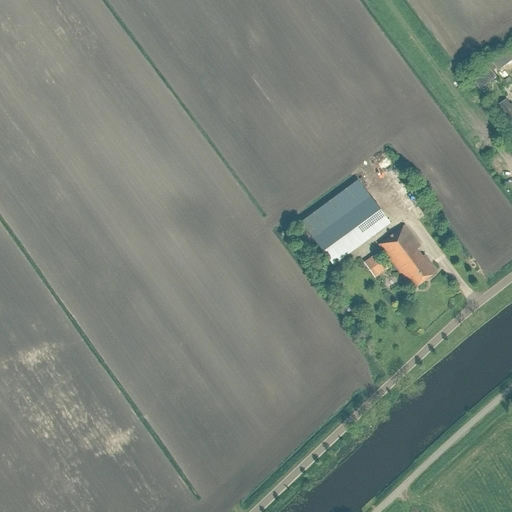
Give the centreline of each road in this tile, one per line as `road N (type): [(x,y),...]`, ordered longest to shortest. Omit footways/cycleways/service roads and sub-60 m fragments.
road 1 (unclassified): [(238,511),(511,275)]
road 2 (unclassified): [(375,511),(511,388)]
